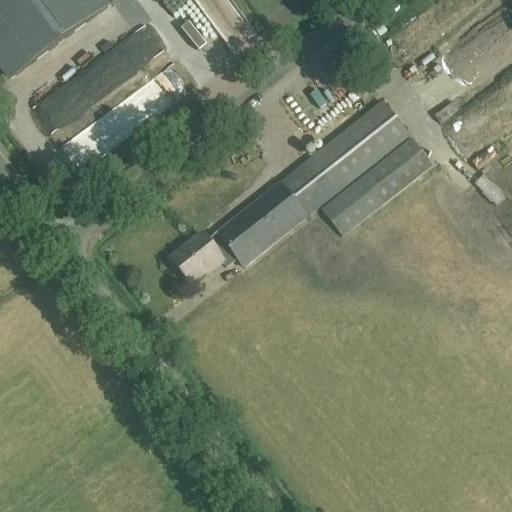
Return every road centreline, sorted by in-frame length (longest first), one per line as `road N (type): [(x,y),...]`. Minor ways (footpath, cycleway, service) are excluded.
road 1 (unclassified): [(62,246),(371,0)]
road 2 (unclassified): [(275,511),(62,246)]
